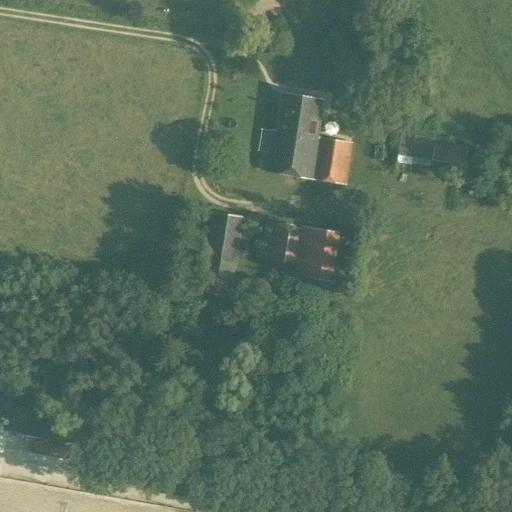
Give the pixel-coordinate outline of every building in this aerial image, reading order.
[(283,95),(277,133),(273,132),(267,171),(344,183),(350,144),(318,139),(324,101),(283,95)] [(433,146),(400,141),(397,162),(430,167),(433,146)] [(436,141),(433,161),(464,166),(468,146),(436,141)] [(509,150),(476,145),(473,167),(506,172),(509,150)] [(202,292),(232,297),(245,219),(214,214),(202,292)] [(272,259),(271,274),(293,277),(300,227),(271,223),(265,258),(272,259)] [(295,275),(333,281),(340,233),(302,227),(295,275)]
